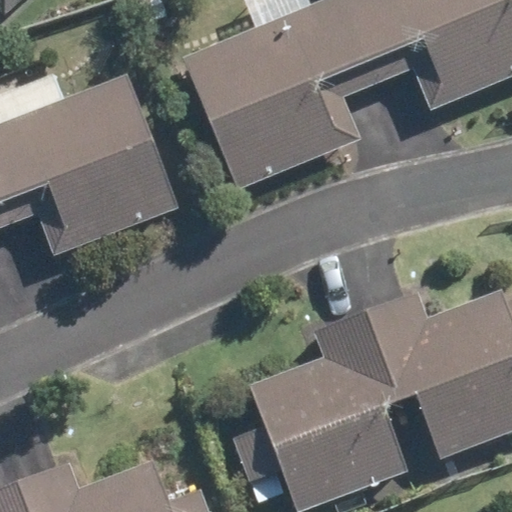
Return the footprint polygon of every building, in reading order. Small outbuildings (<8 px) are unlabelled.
[(0,0),(0,8),(6,15),(21,0),(0,0)] [(136,0),(145,27),(165,20),(158,0),(136,0)] [(342,0),(326,0),(184,60),(239,191),(359,141),(339,96),(375,82),(342,0)] [(511,0),(342,0),(375,82),(411,67),(430,113),(511,78),(511,0)] [(0,227),(37,214),(53,254),(171,210),(122,81),(61,103),(53,81),(0,99),(0,227)] [(511,432),(511,332),(496,291),(424,321),(412,293),(360,316),(395,399),(412,392),(441,462),(511,432)] [(263,428),(229,442),(257,505),(288,492),(296,511),(311,511),(405,473),(378,406),(395,399),(360,316),(312,336),(323,359),(247,391),(263,428)] [(66,464),(12,486),(21,511),(205,511),(198,492),(163,505),(148,466),(77,493),(66,464)] [(0,490),(0,511),(21,511),(12,486),(0,490)]
